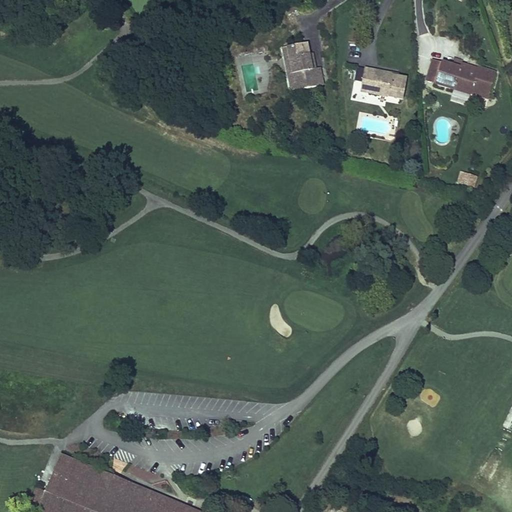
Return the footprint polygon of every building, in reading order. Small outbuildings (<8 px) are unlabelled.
[(307,39),(280,45),(288,88),(323,81),(320,65),(312,66),(307,39)] [(460,60),(431,52),(424,80),(452,88),(450,96),(468,101),(471,88),(490,93),(497,70),(460,60)] [(406,75),(363,66),(359,91),(402,99),(406,75)] [(459,172),(457,185),(475,188),(477,175),(459,172)] [(202,511),(178,501),(175,508),(124,487),(127,481),(97,469),(94,475),(80,470),(83,464),(58,454),(43,491),(35,487),(25,511),(202,511)] [(80,470),(94,475),(97,469),(83,464),(80,470)] [(175,508),(178,501),(127,481),(124,487),(175,508)]
